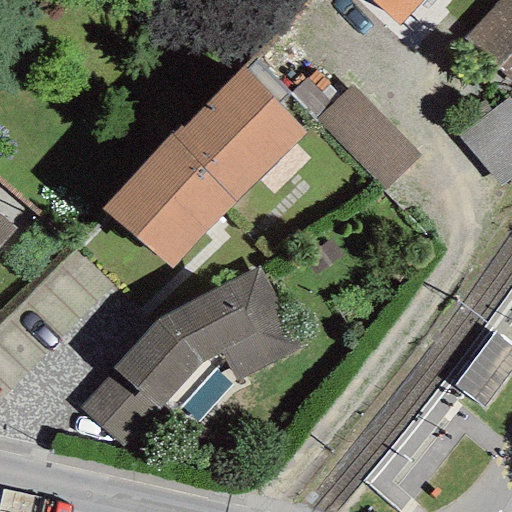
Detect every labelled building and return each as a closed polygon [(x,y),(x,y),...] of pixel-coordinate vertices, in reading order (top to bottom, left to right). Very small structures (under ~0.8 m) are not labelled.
[(371,0),(399,25),(421,0),(371,0)] [(511,52),(511,0),(498,0),(462,40),(495,71),(498,67),(511,52)] [(511,52),(498,67),(511,81),(511,52)] [(241,67),(101,208),(170,269),(303,133),(241,67)] [(291,92),(317,119),(331,105),(305,79),(291,92)] [(418,157),(352,86),(331,105),(317,119),(383,189),(418,157)] [(457,136),(499,186),(511,174),(511,99),(507,94),(457,136)] [(0,217),(0,246),(14,230),(0,217)] [(300,349),(259,266),(156,322),(79,410),(124,449),(158,410),(201,364),(220,353),(236,382),(300,349)] [(511,344),(499,335),(459,389),(482,406),(511,365),(511,344)]
